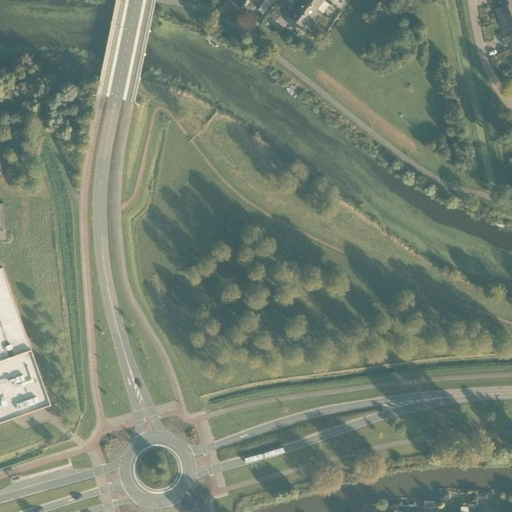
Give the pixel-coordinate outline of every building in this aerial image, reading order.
[(304,0),(301,0),(297,6),(296,7),(310,18),(317,9),(304,0)] [(323,0),(304,0),(317,9),(324,0),(323,0)] [(501,20),(511,16),(511,0),(499,0),(500,1),(499,2),(501,7),(496,9),(501,20)] [(265,1),(261,5),(267,9),(270,5),(265,1)] [(296,7),(297,6),(293,2),(290,6),(294,9),(285,21),(296,29),(299,24),(303,27),(310,18),(296,7)] [(270,15),(276,19),(281,13),(275,8),(270,15)] [(511,16),(501,20),(506,32),(510,31),(511,35),(511,34),(511,16)] [(0,421),(50,404),(2,267),(0,268),(0,241),(8,240),(5,203),(0,203),(0,172),(2,173),(0,152),(0,421)]
